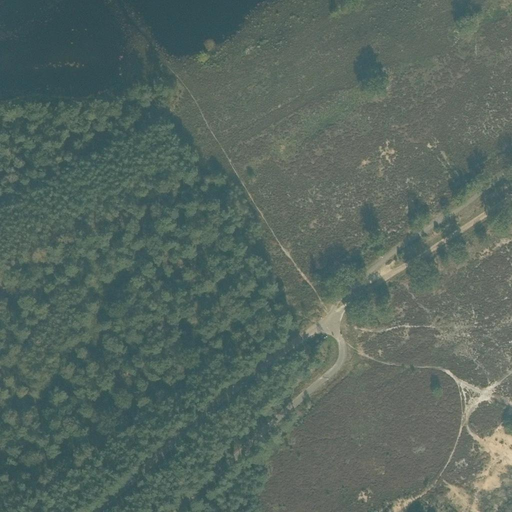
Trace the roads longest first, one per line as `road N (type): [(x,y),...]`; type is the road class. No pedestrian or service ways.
road 1 (unclassified): [(179,511),(338,366),(343,344),(325,319),(198,418),(98,511)]
road 2 (track): [(325,319),(511,198)]
